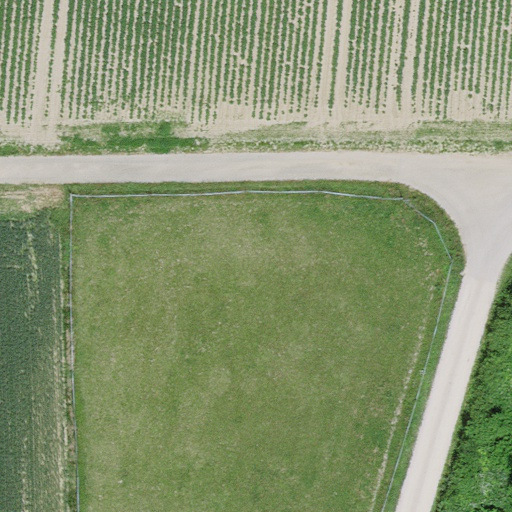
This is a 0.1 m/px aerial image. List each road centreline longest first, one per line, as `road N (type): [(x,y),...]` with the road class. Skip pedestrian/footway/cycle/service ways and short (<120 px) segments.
road 1 (track): [(0,177),(511,172)]
road 2 (track): [(396,511),(500,172)]
